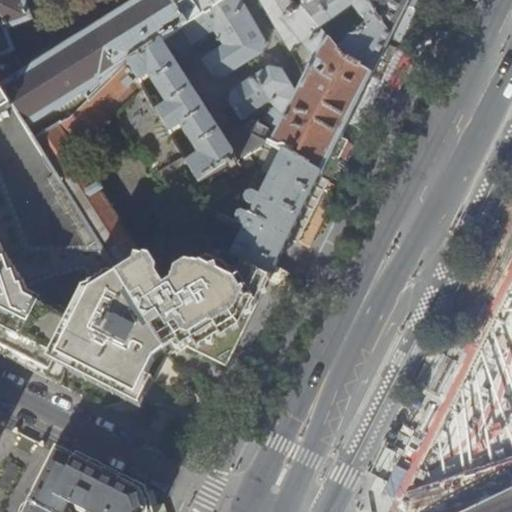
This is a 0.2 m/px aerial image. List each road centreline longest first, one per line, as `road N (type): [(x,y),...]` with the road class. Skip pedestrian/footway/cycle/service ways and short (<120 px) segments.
road 1 (primary): [(267,511),(511,22)]
road 2 (residential): [(252,511),(0,389)]
